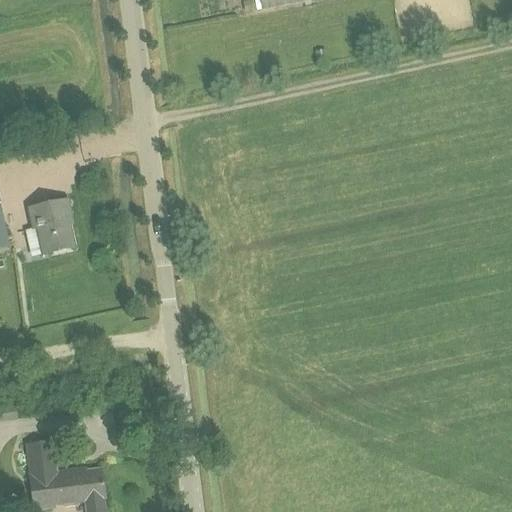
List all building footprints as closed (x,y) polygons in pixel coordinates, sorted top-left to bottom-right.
[(304,3),(303,0),(260,0),(262,11),(304,3)] [(254,1),(242,3),(244,14),(256,12),(254,1)] [(469,37),(439,40),(441,53),(470,49),(469,37)] [(327,60),(325,51),(316,53),(318,62),(327,60)] [(72,219),(68,201),(29,210),(33,229),(36,228),(43,255),(74,247),(67,221),(72,219)] [(94,239),(125,233),(120,204),(89,210),(94,239)] [(0,205),(0,249),(9,247),(0,205)] [(64,504),(65,508),(77,507),(77,502),(85,501),(86,511),(104,511),(103,499),(105,498),(101,471),(81,474),(80,471),(56,474),(52,443),(27,446),(31,476),(29,477),(34,510),(54,507),(53,506),(64,504)]
